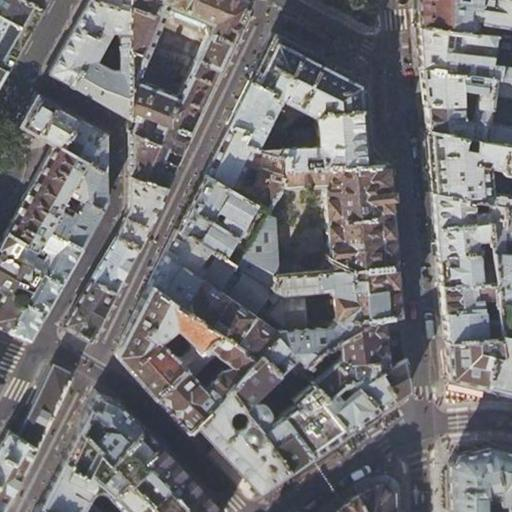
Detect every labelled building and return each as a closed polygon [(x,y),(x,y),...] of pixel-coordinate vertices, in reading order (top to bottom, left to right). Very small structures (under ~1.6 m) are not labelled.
[(0,0),(0,78),(19,43),(23,37),(39,7),(25,0),(0,0)] [(47,71),(66,82),(82,91),(110,107),(127,117),(129,118),(127,9),(94,0),(86,0),(68,34),(47,71)] [(94,0),(127,9),(129,118),(127,117),(128,132),(128,175),(164,187),(175,164),(208,90),(215,77),(230,43),(237,28),(247,6),(249,1),(248,0),(94,0)] [(477,0),(414,0),(416,25),(491,35),(492,25),(511,27),(511,0),(487,0),(486,1),(482,1),(481,3),(479,3),(477,0)] [(416,25),(418,45),(420,68),(501,79),(511,81),(511,37),(491,35),(416,25)] [(272,92),(275,101),(276,102),(278,97),(313,115),(316,114),(319,111),(364,107),(363,94),(362,81),(341,70),(321,59),(289,42),(272,32),(258,61),(248,80),(272,92)] [(511,126),(484,121),(481,139),(511,144),(511,81),(501,79),(420,68),(420,74),(422,92),(423,98),(424,106),(485,117),(486,117),(490,94),(511,98),(511,126)] [(265,120),(275,101),(272,92),(248,80),(242,92),(226,125),(244,130),(240,143),(252,147),(265,120)] [(54,142),(83,158),(103,170),(104,157),(105,133),(35,94),(25,112),(18,124),(53,143),(54,142)] [(484,121),(485,117),(424,106),(425,120),(426,129),(481,139),(484,121)] [(366,130),(364,107),(319,111),(316,114),(313,115),(314,128),(294,130),(294,146),(282,147),(282,148),(266,149),(266,151),(282,157),(283,167),(369,162),(367,141),(366,130)] [(288,132),(265,120),(252,147),(266,151),(266,149),(282,148),(282,147),(284,134),(288,132)] [(244,130),(226,125),(218,142),(203,173),(252,203),(266,213),(267,212),(283,186),(284,186),(283,167),(282,157),(266,151),(252,147),(240,143),(244,130)] [(511,144),(481,139),(426,129),(429,165),(431,192),(501,204),(511,206),(511,144)] [(367,141),(369,162),(385,162),(367,141)] [(44,227),(83,158),(54,142),(53,143),(4,231),(19,238),(33,246),(35,243),(44,227)] [(102,201),(103,170),(83,158),(44,227),(79,246),(94,216),(102,201)] [(365,319),(398,313),(392,236),(385,165),(385,162),(369,162),(283,167),(284,186),(321,184),(328,268),(277,272),(273,216),(267,212),(266,213),(251,237),(247,243),(234,264),(175,228),(162,255),(148,283),(215,332),(253,358),(257,354),(277,372),(286,363),(293,357),(302,366),(323,347),(328,344),(336,339),(365,322),(365,319)] [(251,237),(266,213),(252,203),(203,173),(192,194),(175,228),(234,264),(247,243),(243,241),(237,249),(226,244),(230,237),(232,238),(240,225),(238,225),(241,220),(250,226),(248,230),(248,231),(246,235),(251,237)] [(164,187),(128,175),(128,203),(123,216),(115,235),(115,236),(137,247),(152,215),(164,187)] [(500,217),(501,204),(431,192),(433,221),(434,225),(436,255),(488,251),(486,216),(500,217)] [(511,240),(511,206),(501,204),(500,217),(486,216),(488,251),(491,280),(496,338),(498,357),(486,354),(482,386),(509,393),(511,393),(511,315),(506,315),(508,300),(511,300),(511,253),(500,251),(499,239),(511,240)] [(79,246),(44,227),(35,243),(45,248),(40,259),(30,253),(33,247),(33,246),(19,238),(10,255),(39,271),(5,330),(16,334),(28,339),(59,281),(79,246)] [(10,255),(19,238),(4,231),(0,238),(0,287),(3,289),(0,293),(0,328),(5,330),(39,271),(10,255)] [(137,247),(115,236),(97,266),(90,278),(115,291),(129,262),(137,247)] [(491,280),(488,251),(436,255),(437,266),(439,284),(491,280)] [(115,291),(90,278),(90,279),(88,279),(80,294),(80,296),(71,312),(63,326),(78,335),(85,339),(90,338),(94,334),(93,333),(105,310),(115,291)] [(496,338),(491,280),(439,284),(441,306),(444,342),(496,338)] [(148,283),(133,314),(114,354),(121,361),(123,365),(151,396),(182,365),(203,344),(215,332),(148,283)] [(402,359),(398,313),(365,319),(365,322),(336,339),(337,355),(323,368),(323,359),(322,358),(327,353),(325,350),(327,350),(330,348),(330,346),(328,344),(323,347),(302,366),(300,368),(324,397),(348,377),(375,409),(376,408),(377,409),(389,401),(405,390),(402,359)] [(215,332),(203,344),(212,351),(226,361),(240,372),(253,358),(215,332)] [(498,357),(496,338),(444,342),(445,355),(447,378),(460,381),(482,386),(486,354),(498,357)] [(189,373),(212,351),(203,344),(182,365),(189,373)] [(277,372),(257,354),(253,358),(240,372),(228,386),(229,387),(287,470),(288,472),(298,465),(310,457),(273,406),(268,399),(262,404),(260,403),(258,402),(256,402),(255,402),(253,403),(251,400),(272,378),(281,386),(286,381),(277,372)] [(228,386),(240,372),(226,361),(204,387),(217,399),(229,387),(228,386)] [(295,372),(286,363),(277,372),(286,381),(281,386),(268,399),(273,406),(310,457),(326,445),(345,432),(344,430),(321,401),(324,397),(300,368),(295,372)] [(16,434),(14,436),(34,446),(45,424),(52,410),(70,374),(60,368),(52,364),(21,425),(16,434)] [(189,373),(182,365),(151,396),(163,408),(184,432),(194,423),(217,399),(204,387),(189,373)] [(361,419),(375,409),(348,377),(324,397),(321,401),(344,430),(361,419)] [(287,470),(229,387),(217,399),(194,423),(195,424),(213,443),(242,474),(257,490),(267,483),(287,470)] [(107,458),(141,424),(126,409),(117,399),(95,390),(83,414),(77,427),(106,459),(107,458)] [(141,424),(107,458),(125,476),(158,511),(222,511),(183,470),(141,424)] [(106,459),(77,427),(55,471),(38,505),(50,511),(101,511),(92,503),(89,505),(86,502),(88,496),(90,495),(92,493),(96,491),(100,492),(102,492),(106,495),(125,476),(107,458),(106,459)] [(14,484),(34,446),(14,436),(5,431),(4,433),(0,440),(0,511),(9,496),(14,484)] [(505,511),(511,476),(511,451),(487,447),(471,451),(455,455),(449,464),(450,503),(449,511),(505,511)] [(158,511),(125,476),(106,495),(105,496),(109,500),(110,499),(121,511),(158,511)] [(390,511),(390,493),(390,491),(377,483),(366,488),(354,494),(334,509),(329,511),(390,511)]
